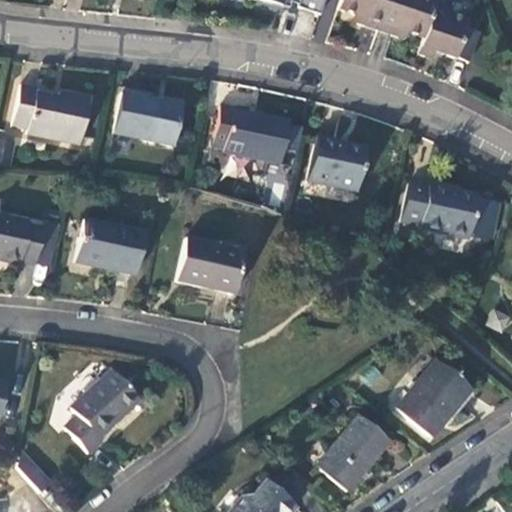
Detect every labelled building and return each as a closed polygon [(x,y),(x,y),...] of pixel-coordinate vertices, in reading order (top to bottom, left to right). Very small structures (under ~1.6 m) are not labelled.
[(263,0),(287,5),(288,0),(295,2),(294,5),(317,13),(321,0),(263,0)] [(363,26),(375,30),(385,0),(337,0),(335,9),(353,15),(365,19),(363,26)] [(385,0),(375,30),(390,35),(392,28),(405,32),(421,37),(433,1),(430,0),(385,0)] [(466,18),(463,18),(447,13),(443,8),(444,4),(433,1),(421,37),(418,46),(430,50),(466,61),(471,47),(476,31),(463,27),(466,18)] [(350,22),(363,26),(365,19),(353,15),(350,22)] [(402,39),(405,32),(392,28),(390,35),(402,39)] [(428,58),(430,50),(418,46),(415,54),(428,58)] [(76,142),(85,97),(56,91),(56,94),(34,89),(35,86),(18,82),(9,124),(26,128),(25,132),(76,142)] [(169,102),(120,92),(112,133),(160,144),(169,102)] [(277,163),(285,120),(230,108),(231,104),(217,101),(208,146),(220,148),(219,152),(277,163)] [(10,145),(0,143),(0,167),(5,168),(10,145)] [(382,156),(325,143),(315,186),(372,199),(382,156)] [(424,186),(404,182),(396,220),(417,224),(416,226),(465,236),(465,233),(482,236),(489,200),(472,197),(473,193),(424,184),(424,186)] [(0,215),(0,260),(18,264),(19,261),(34,264),(41,229),(27,226),(28,222),(0,215)] [(143,232),(82,220),(73,262),(134,274),(143,232)] [(34,264),(48,267),(55,232),(41,229),(34,264)] [(238,250),(182,238),(172,281),(229,293),(238,250)] [(501,332),(508,317),(492,310),(486,325),(501,332)] [(467,390),(431,361),(393,408),(429,437),(467,390)] [(140,397),(113,368),(70,407),(77,415),(63,427),(87,453),(101,440),(97,436),(140,397)] [(388,440),(356,414),(314,464),(346,490),(388,440)] [(25,453),(12,465),(38,492),(51,480),(25,453)] [(290,511),(297,504),(265,478),(253,493),(239,494),(224,511),(290,511)]
